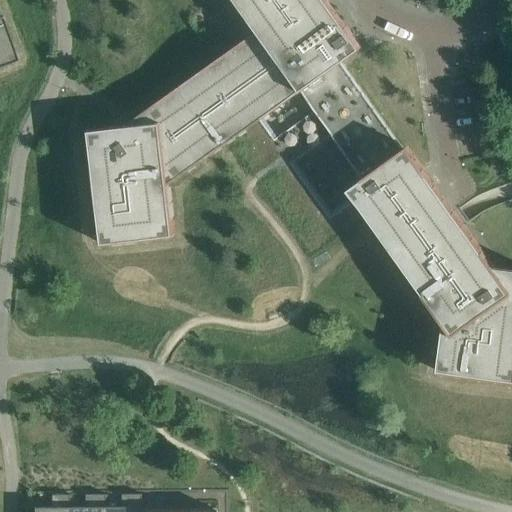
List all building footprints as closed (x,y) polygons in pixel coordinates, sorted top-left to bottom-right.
[(235,0),(257,30),(220,57),(126,124),(123,124),(114,126),(100,127),(101,143),(89,145),(99,227),(111,226),(113,242),(163,236),(161,220),(173,219),(169,184),(231,140),(313,255),(368,216),(376,228),(382,236),(443,321),(438,355),(451,357),(449,372),(504,379),(506,364),(511,365),(511,266),(506,266),(496,265),(493,264),(455,210),(408,144),(403,148),(341,61),(362,47),(347,25),(338,14),(328,0),(235,0)] [(0,64),(16,59),(0,12),(0,64)] [(141,511),(142,511),(142,493),(122,494),(123,506),(106,506),(105,506),(105,511),(141,511)] [(32,506),(32,511),(69,511),(69,506),(70,506),(70,494),(50,494),(51,506),(32,506)] [(70,506),(69,506),(69,511),(105,511),(105,506),(106,506),(106,494),(86,494),(87,506),(70,506)]
